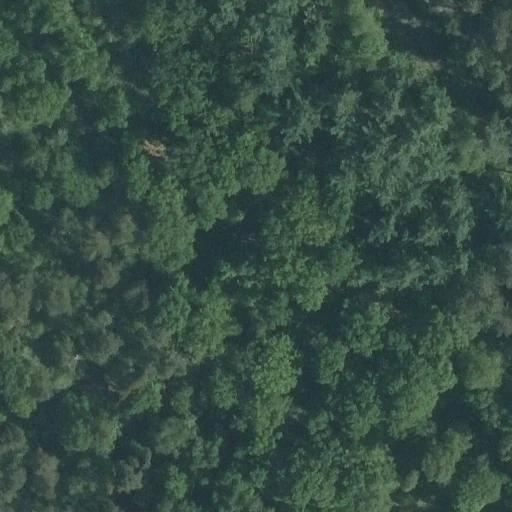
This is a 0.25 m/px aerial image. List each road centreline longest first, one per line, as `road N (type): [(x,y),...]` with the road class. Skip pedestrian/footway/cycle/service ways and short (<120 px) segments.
road 1 (track): [(200,511),(156,422),(120,391),(81,385),(0,397)]
road 2 (track): [(511,353),(440,366),(345,511)]
